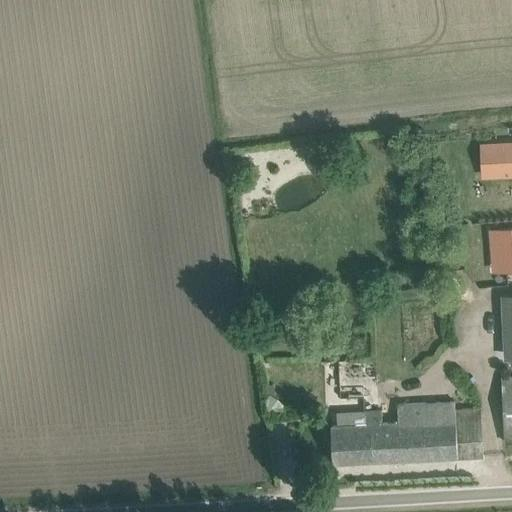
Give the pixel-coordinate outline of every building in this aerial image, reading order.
[(498,175),(511,174),(511,142),(496,143),(498,175)] [(511,226),(502,227),(505,270),(511,269),(511,226)] [(424,271),(415,272),(417,283),(425,282),(424,271)] [(504,358),(511,357),(511,294),(502,295),(504,358)] [(506,442),(511,442),(511,377),(503,378),(506,442)] [(366,423),(332,425),(333,443),(334,463),(401,459),(483,455),(482,435),(481,407),(455,408),(455,400),(397,403),(398,421),(383,422),(382,410),(365,411),(366,423)]
